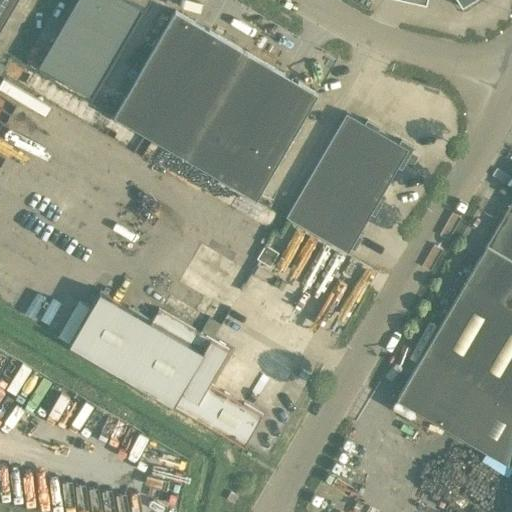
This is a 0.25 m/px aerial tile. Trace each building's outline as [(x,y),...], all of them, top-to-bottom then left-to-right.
[(0,0),(0,28),(16,0),(0,0)] [(142,7),(130,0),(75,0),(38,64),(91,95),(142,7)] [(114,115),(256,198),(318,93),(175,10),(114,115)] [(346,112),(286,216),(348,252),(408,148),(346,112)] [(501,185),(498,190),(505,194),(508,189),(501,185)] [(511,199),(397,398),(507,463),(511,442),(511,305),(511,303),(511,199)] [(256,257),(270,266),(278,252),(265,243),(256,257)] [(69,343),(244,445),(262,413),(209,382),(229,349),(158,308),(151,320),(100,289),(69,343)]
